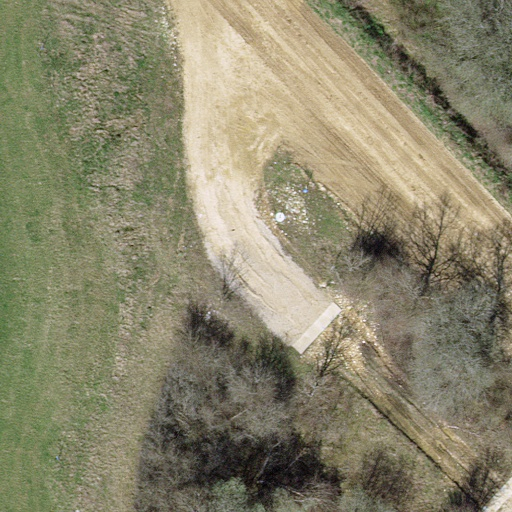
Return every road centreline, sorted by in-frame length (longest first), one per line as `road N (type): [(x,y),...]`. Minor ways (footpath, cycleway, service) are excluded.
road 1 (track): [(220,0),(208,179),(237,247),(511,511)]
road 2 (track): [(248,0),(511,273)]
